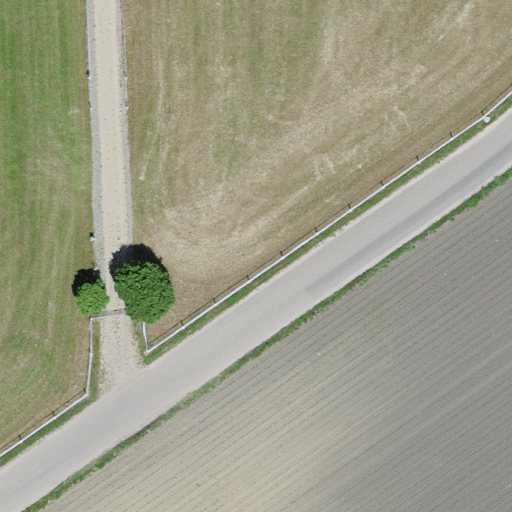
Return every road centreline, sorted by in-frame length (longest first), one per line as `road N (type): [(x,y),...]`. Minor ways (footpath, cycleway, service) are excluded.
road 1 (unclassified): [(511,143),(451,200),(0,507)]
road 2 (unknown): [(122,428),(104,0)]
